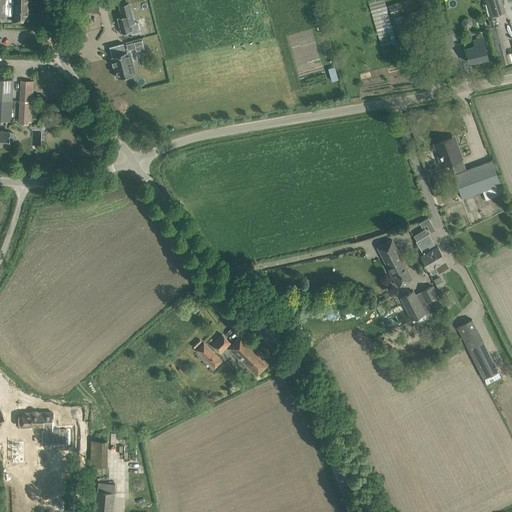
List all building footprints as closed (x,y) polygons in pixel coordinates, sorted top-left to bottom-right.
[(5,0),(5,3),(0,2),(0,17),(5,18),(5,16),(13,17),(12,23),(23,24),(24,18),(29,18),(29,0),(5,0)] [(88,0),(88,12),(99,12),(98,0),(88,0)] [(392,17),(402,14),(421,8),(418,0),(407,0),(398,3),(389,6),(392,17)] [(501,0),(484,0),(490,17),(505,12),(501,0)] [(134,23),(129,3),(119,6),(122,16),(117,17),(121,33),(131,31),(129,24),(134,23)] [(503,50),(495,19),(489,21),(497,52),(503,50)] [(441,48),(454,45),(450,30),(438,33),(441,48)] [(475,46),(465,48),(468,63),(488,58),(483,38),(479,39),(473,40),(475,46)] [(142,40),(126,44),(128,50),(135,48),(136,50),(136,51),(144,49),(142,40)] [(134,73),(129,52),(111,56),(113,61),(112,61),(113,65),(114,65),(117,78),(134,73)] [(334,66),(329,68),(334,81),(339,79),(334,66)] [(0,99),(12,100),(13,80),(0,78),(0,99)] [(21,79),(20,101),(32,101),(34,80),(21,79)] [(0,119),(11,121),(12,100),(0,99),(0,119)] [(32,114),(32,101),(20,101),(19,113),(32,114)] [(0,145),(9,146),(9,144),(12,145),(14,144),(15,141),(16,136),(15,134),(13,133),(10,133),(10,132),(0,131),(0,145)] [(452,137),(434,144),(437,151),(439,150),(444,165),(451,163),(462,158),(459,151),(457,152),(452,137)] [(455,174),(454,174),(462,198),(482,190),(500,184),(491,160),(466,170),(455,174)] [(419,223),(422,228),(431,222),(428,217),(419,223)] [(425,229),(414,236),(417,241),(416,241),(417,243),(421,250),(423,254),(420,256),(428,269),(429,269),(432,274),(437,271),(438,271),(435,266),(437,265),(445,260),(443,255),(437,246),(436,247),(429,234),(428,235),(425,229)] [(412,279),(392,240),(377,247),(398,286),(412,279)] [(434,279),(438,288),(445,284),(440,276),(434,279)] [(433,285),(421,292),(426,302),(438,296),(433,285)] [(414,291),(400,298),(412,320),(425,313),(415,294),(414,291)] [(457,326),(462,336),(486,384),(501,376),(472,319),(457,326)] [(221,352),(230,342),(222,334),(212,344),(221,352)] [(268,363),(240,336),(229,348),(256,375),(268,363)] [(222,360),(204,342),(196,350),(215,368),(222,360)] [(53,425),(53,412),(22,413),(22,415),(19,415),(17,417),(17,425),(19,426),(44,426),(44,433),(48,433),(48,446),(69,445),(68,432),(52,433),(52,425),(53,425)] [(107,465),(108,440),(96,440),(95,465),(97,465),(97,472),(108,472),(109,465),(107,465)] [(51,453),(50,490),(66,490),(66,453),(51,453)] [(94,511),(112,511),(115,484),(98,483),(94,511)]
